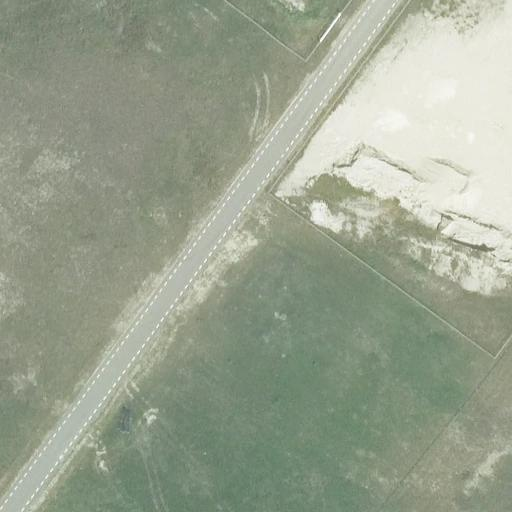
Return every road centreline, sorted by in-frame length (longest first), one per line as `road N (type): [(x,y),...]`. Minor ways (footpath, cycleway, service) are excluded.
road 1 (unclassified): [(13,511),(384,0)]
road 2 (unknown): [(280,143),(511,310)]
